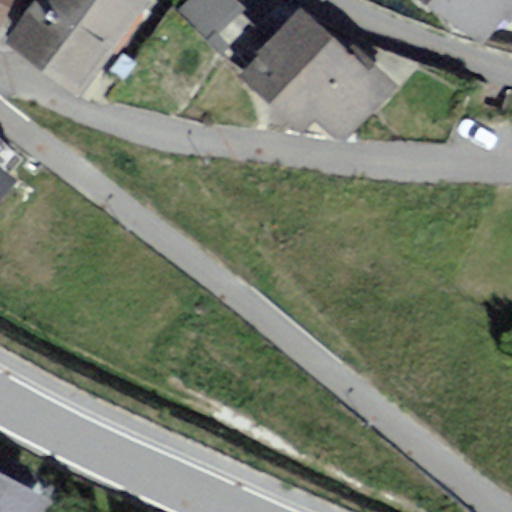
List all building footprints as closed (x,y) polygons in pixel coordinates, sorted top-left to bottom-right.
[(131,0),(24,0),(0,34),(0,45),(71,96),(137,3),(131,0)] [(241,0),(188,0),(209,26),(241,0)] [(511,0),(414,0),(475,45),(511,2),(511,0)] [(251,6),(217,22),(231,50),(265,34),(251,6)] [(287,9),(235,74),(291,133),(308,120),(336,140),(387,83),(287,9)] [(0,184),(9,174),(0,166),(0,184)] [(0,511),(34,511),(40,500),(0,480),(0,511)]
